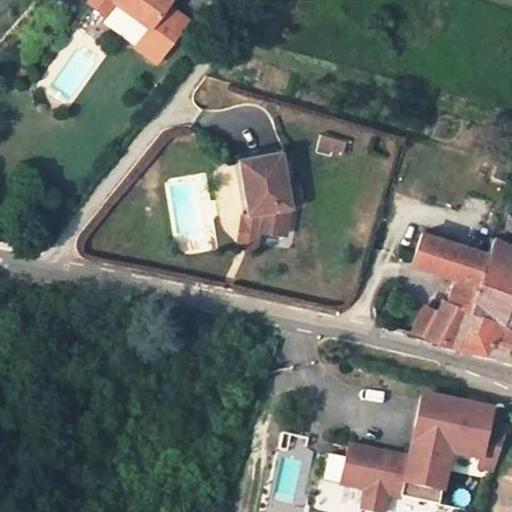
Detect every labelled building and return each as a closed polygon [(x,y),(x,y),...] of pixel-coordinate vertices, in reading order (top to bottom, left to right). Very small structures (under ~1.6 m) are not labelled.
[(162,17),(167,10),(151,0),(97,0),(84,20),(102,31),(110,17),(148,41),(145,45),(167,59),(185,32),(162,17)] [(157,76),(167,59),(145,45),(134,62),(157,76)] [(345,140),(319,133),(316,144),(341,152),(345,140)] [(278,150),(237,157),(246,211),(259,209),(255,229),(283,233),(288,204),(284,181),(278,150)] [(294,180),(284,181),(288,204),(298,202),(294,180)] [(477,281),(486,252),(422,230),(411,262),(439,272),(455,277),(445,301),(442,300),(436,311),(423,335),(451,344),(477,281)] [(511,291),(511,245),(492,235),(486,252),(477,281),(451,344),(484,352),(491,341),(499,325),(510,296),(511,291)] [(424,305),(411,332),(423,335),(436,311),(424,305)] [(511,333),(499,325),(491,341),(511,346),(511,333)] [(501,477),(511,448),(511,432),(499,429),(501,423),(486,419),(488,412),(433,398),(425,428),(462,438),(458,455),(420,445),(417,459),(406,457),(405,461),(392,457),(393,453),(357,444),(350,473),(375,479),(373,489),(370,501),(390,506),(393,494),(445,508),(458,457),(488,465),(486,473),(501,477)] [(501,423),(502,416),(488,412),(486,419),(501,423)] [(462,438),(425,428),(420,445),(458,455),(462,438)] [(375,479),(350,473),(347,482),(373,489),(375,479)]
